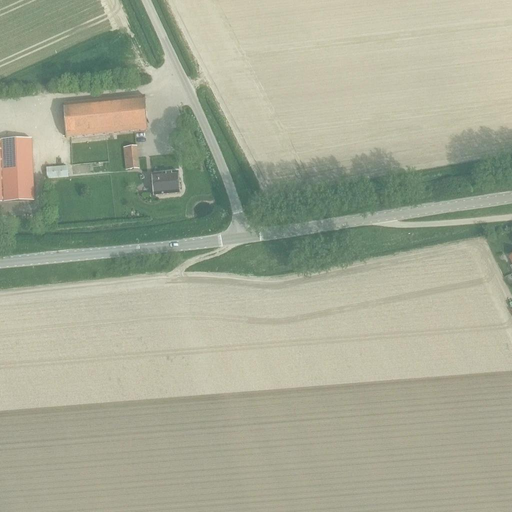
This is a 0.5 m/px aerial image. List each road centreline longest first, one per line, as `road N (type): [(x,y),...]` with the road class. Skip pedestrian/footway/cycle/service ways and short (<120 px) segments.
road 1 (tertiary): [(511,198),(241,238)]
road 2 (unclassified): [(241,238),(218,158),(145,0)]
road 3 (tertiary): [(0,263),(241,238)]
road 4 (track): [(375,218),(402,225),(511,219)]
